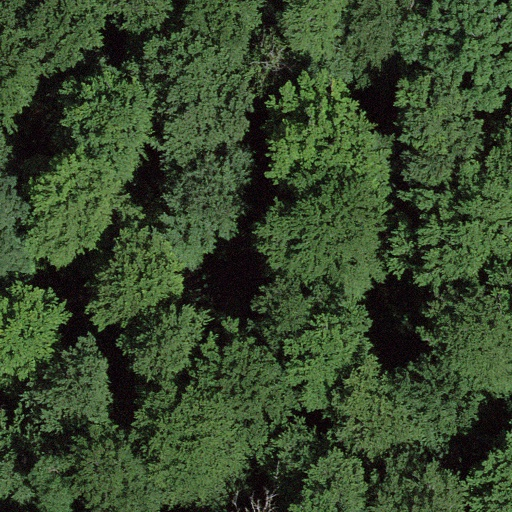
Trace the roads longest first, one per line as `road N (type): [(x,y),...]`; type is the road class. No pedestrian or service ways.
road 1 (track): [(0,330),(511,213)]
road 2 (track): [(0,344),(15,327),(352,511)]
